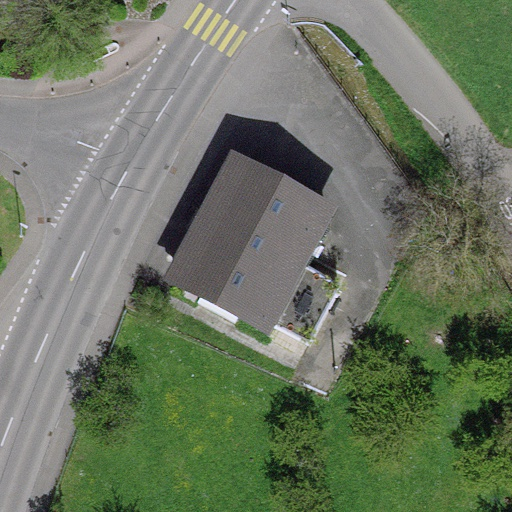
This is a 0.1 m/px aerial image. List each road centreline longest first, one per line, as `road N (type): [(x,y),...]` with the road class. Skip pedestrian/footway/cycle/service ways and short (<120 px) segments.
road 1 (secondary): [(0,451),(128,170)]
road 2 (residential): [(345,0),(434,103),(511,215)]
road 3 (secondary): [(128,170),(234,0)]
road 4 (residential): [(128,170),(74,140),(0,122)]
